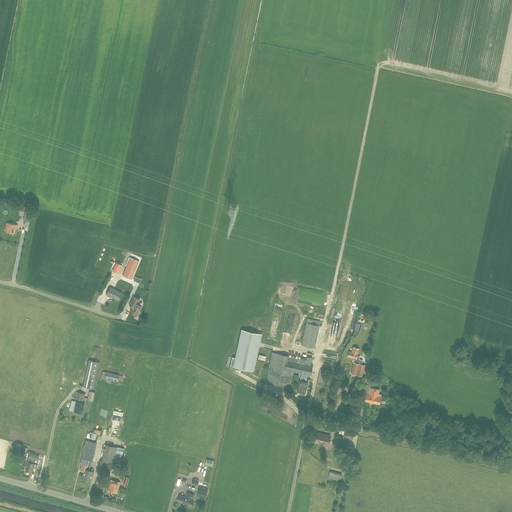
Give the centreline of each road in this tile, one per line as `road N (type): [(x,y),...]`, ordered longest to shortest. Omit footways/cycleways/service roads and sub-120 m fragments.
road 1 (unclassified): [(511,467),(308,417),(287,511)]
road 2 (unclassified): [(121,315),(0,282)]
